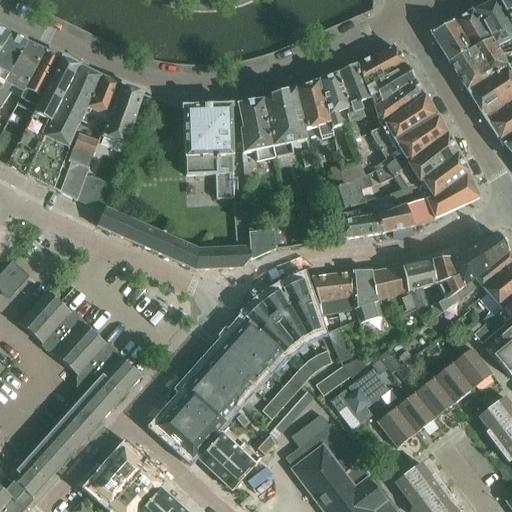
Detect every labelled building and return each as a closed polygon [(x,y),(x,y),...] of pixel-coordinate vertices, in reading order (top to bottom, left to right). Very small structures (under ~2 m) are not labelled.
[(511,0),(498,0),(496,1),(511,28),(511,0)] [(511,28),(496,1),(472,13),(482,29),(489,40),(496,51),(511,41),(511,28)] [(472,13),(457,21),(458,26),(460,28),(468,24),(474,34),(482,29),(472,13)] [(458,26),(457,21),(452,24),(443,28),(430,35),(449,64),(489,40),(482,29),(474,34),(468,24),(460,28),(458,26)] [(0,32),(0,51),(10,37),(0,32)] [(10,37),(0,51),(0,82),(4,84),(27,46),(10,37)] [(489,40),(449,64),(457,78),(498,55),(499,58),(502,57),(500,53),(511,49),(511,41),(496,51),(489,40)] [(4,84),(0,91),(0,109),(14,90),(23,95),(45,55),(45,54),(27,46),(4,84)] [(394,49),(356,68),(365,93),(406,70),(394,49)] [(45,55),(23,95),(8,122),(17,127),(34,97),(41,101),(62,61),(45,55)] [(509,68),(502,57),(499,58),(498,55),(457,78),(466,92),(509,68)] [(41,101),(20,144),(9,168),(26,178),(27,176),(78,69),(62,61),(41,101)] [(78,68),(78,69),(27,176),(26,178),(53,191),(54,189),(67,151),(69,152),(86,111),(87,111),(99,78),(78,68)] [(356,68),(338,76),(349,116),(346,117),(348,126),(354,124),(364,121),(358,105),(369,102),(365,93),(356,68)] [(511,98),(511,73),(509,68),(466,92),(477,109),(483,118),(511,98)] [(406,70),(365,93),(369,102),(372,111),(413,82),(406,70)] [(338,76),(318,84),(328,126),(330,126),(332,131),(348,126),(346,117),(349,116),(338,76)] [(121,88),(99,78),(87,111),(108,121),(121,88)] [(413,82),(372,111),(379,129),(423,98),(413,82)] [(328,126),(318,84),(294,92),(306,143),(307,142),(305,133),(317,129),(321,141),(334,137),(332,131),(330,126),(328,126)] [(108,121),(101,138),(125,147),(136,114),(143,96),(121,88),(108,121)] [(306,143),(294,92),(263,103),(262,102),(274,161),(293,157),(292,152),(301,149),(300,145),(306,143)] [(423,98),(379,129),(375,133),(370,135),(385,162),(377,167),(379,172),(380,172),(384,171),(398,160),(404,169),(446,138),(423,98)] [(511,98),(483,118),(495,138),(502,148),(503,147),(511,141),(511,98)] [(274,161),(262,102),(261,102),(261,103),(237,107),(240,127),(242,133),(239,133),(244,183),(249,182),(246,156),(254,155),(256,165),(274,161)] [(230,107),(182,109),(183,129),(185,178),(215,177),(217,201),(232,200),(231,160),(232,160),(231,128),(230,107)] [(354,124),(348,126),(351,135),(347,137),(350,143),(360,139),(354,124)] [(88,139),(78,135),(73,149),(93,157),(98,143),(101,135),(91,131),(88,139)] [(0,163),(9,168),(20,144),(7,138),(0,152),(0,163)] [(379,172),(377,173),(382,188),(393,183),(400,192),(401,193),(415,189),(456,158),(446,138),(404,169),(398,160),(384,171),(380,172),(379,172)] [(511,141),(503,147),(511,157),(511,141)] [(305,169),(312,167),(308,153),(300,155),(305,169)] [(415,189),(401,193),(373,203),(374,204),(363,208),(364,209),(373,207),(376,219),(405,209),(407,211),(425,204),(466,176),(456,158),(415,189)] [(57,191),(54,189),(53,191),(57,192),(76,203),(76,202),(87,178),(90,168),(70,161),(57,191)] [(359,165),(341,172),(344,187),(365,178),(360,167),(359,165)] [(344,187),(341,172),(339,172),(339,168),(329,169),(331,179),(328,180),(330,186),(323,189),(323,188),(320,189),(322,194),(327,192),(327,194),(344,187)] [(478,201),(466,176),(425,204),(407,211),(405,209),(376,219),(381,236),(413,228),(433,222),(478,201)] [(368,177),(365,178),(344,187),(327,194),(333,215),(365,205),(360,193),(360,192),(372,188),(368,177)] [(87,178),(76,202),(102,215),(104,209),(111,188),(87,178)] [(321,220),(328,218),(322,198),(315,201),(321,220)] [(250,249),(248,232),(245,204),(233,206),(237,250),(250,249)] [(364,209),(367,219),(358,220),(357,215),(336,219),(340,241),(381,236),(376,219),(373,207),(364,209)] [(104,209),(102,215),(96,229),(115,237),(123,218),(104,209)] [(123,218),(115,237),(134,245),(142,226),(123,218)] [(142,226),(134,245),(153,254),(162,235),(142,226)] [(284,228),(248,232),(250,249),(250,261),(274,251),(286,249),(284,228)] [(162,235),(153,254),(172,262),(181,243),(162,235)] [(496,235),(450,261),(469,285),(507,254),(496,235)] [(199,251),(181,243),(172,262),(194,272),(199,251)] [(250,249),(237,250),(215,251),(216,271),(242,270),(242,269),(249,262),(250,262),(250,261),(250,249)] [(199,251),(194,272),(216,271),(215,251),(199,251)] [(511,261),(507,254),(469,285),(452,299),(458,305),(479,288),(485,295),(502,282),(503,283),(511,275),(511,261)] [(469,285),(450,261),(430,264),(430,265),(435,287),(436,287),(444,301),(437,305),(442,315),(456,305),(457,305),(458,305),(452,299),(469,285)] [(29,278),(12,263),(0,276),(0,293),(9,301),(16,293),(29,278)] [(392,300),(387,302),(390,311),(395,310),(399,320),(416,312),(421,322),(430,316),(419,292),(435,287),(430,265),(401,270),(406,297),(392,300)] [(401,270),(386,272),(378,273),(371,274),(379,304),(387,302),(392,300),(406,297),(401,270)] [(379,304),(371,274),(352,275),(354,312),(355,315),(359,326),(382,319),(378,304),(379,304)] [(354,312),(352,275),(331,277),(338,315),(354,312)] [(511,275),(503,283),(502,282),(485,295),(498,309),(494,313),(497,318),(501,315),(499,313),(511,303),(511,275)] [(331,277),(310,279),(316,298),(319,306),(322,318),(338,315),(331,277)] [(245,320),(241,324),(243,325),(190,384),(185,390),(219,421),(225,415),(281,354),(287,359),(297,349),(308,341),(321,336),(309,301),(302,282),(278,293),(260,305),(245,320)] [(0,486),(0,511),(22,511),(32,501),(32,500),(141,378),(116,356),(117,355),(106,346),(106,347),(81,324),(82,324),(71,314),(70,315),(45,293),(32,308),(18,323),(89,387),(0,486)] [(387,302),(379,304),(383,313),(390,311),(387,302)] [(497,318),(479,332),(473,337),(481,346),(511,322),(511,323),(511,327),(485,351),(491,359),(492,358),(511,381),(511,380),(511,303),(499,313),(501,315),(497,318)] [(334,351),(345,346),(339,330),(327,335),(334,351)] [(351,360),(345,346),(334,351),(340,365),(351,360)] [(491,376),(471,350),(452,365),(472,391),(491,376)] [(272,422),(313,376),(324,368),(331,365),(326,353),(317,357),(306,363),(298,372),(261,413),(272,422)] [(395,373),(401,368),(389,353),(379,361),(379,362),(387,371),(391,377),(395,374),(395,373)] [(351,381),(366,367),(359,359),(342,368),(351,381)] [(379,362),(370,369),(372,371),(377,378),(387,371),(379,362)] [(452,365),(433,380),(453,406),(472,391),(452,365)] [(404,366),(401,368),(395,373),(395,374),(402,383),(411,376),(404,366)] [(315,388),(322,398),(348,379),(341,369),(315,388)] [(372,371),(329,404),(351,433),(372,417),(366,410),(388,393),(377,378),(372,371)] [(453,406),(433,380),(414,395),(434,421),(453,406)] [(181,402),(157,428),(157,429),(191,460),(205,445),(223,424),(219,421),(185,390),(177,398),(181,402)] [(414,395),(395,410),(415,436),(434,421),(414,395)] [(511,410),(504,399),(478,419),(488,432),(485,435),(492,445),(511,430),(511,410)] [(415,436),(395,410),(376,425),(396,450),(415,436)] [(242,417),(236,422),(245,431),(251,425),(242,417)] [(391,511),(336,438),(320,417),(290,439),(298,450),(284,461),(322,511),(391,511)] [(251,428),(240,437),(250,448),(260,440),(251,428)] [(511,430),(492,445),(500,455),(511,445),(511,430)] [(268,433),(260,441),(271,453),(277,447),(268,433)] [(221,438),(198,464),(214,479),(231,495),(254,469),(238,454),(221,438)] [(260,441),(254,447),(265,458),(271,453),(260,441)] [(511,445),(500,455),(507,465),(510,463),(511,464),(511,445)] [(135,511),(145,501),(158,486),(147,476),(148,474),(125,453),(92,491),(109,506),(108,507),(113,511),(135,511)] [(430,479),(420,465),(394,485),(412,509),(441,486),(433,476),(430,479)] [(441,486),(412,509),(410,510),(409,511),(427,511),(449,496),(441,486)] [(161,489),(139,511),(186,511),(178,504),(161,489)] [(449,496),(427,511),(455,511),(453,509),(456,506),(449,496)]
